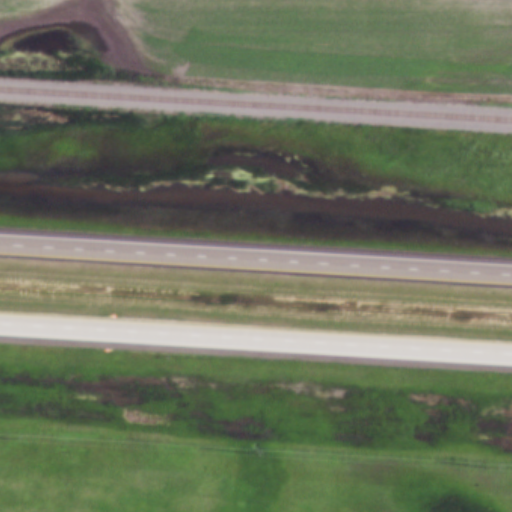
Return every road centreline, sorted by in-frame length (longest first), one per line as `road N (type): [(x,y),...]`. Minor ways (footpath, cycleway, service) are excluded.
road 1 (trunk): [(511,275),(0,242)]
road 2 (trunk): [(0,323),(511,354)]
